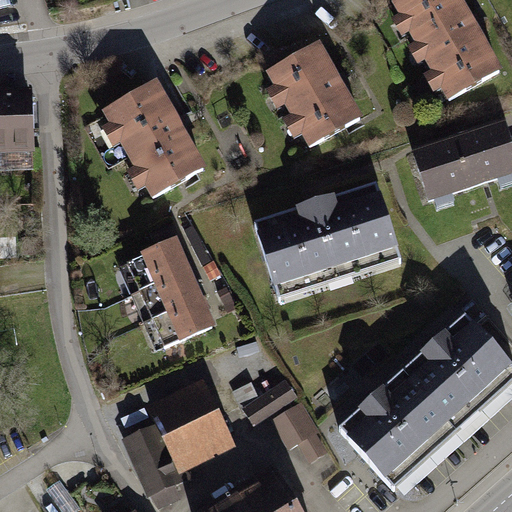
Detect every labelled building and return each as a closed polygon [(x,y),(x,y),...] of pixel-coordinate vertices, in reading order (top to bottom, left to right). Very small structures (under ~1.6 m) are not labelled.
[(501,76),(457,0),(414,0),(395,11),(450,106),(501,76)] [(360,125),(319,52),(270,80),(310,152),(360,125)] [(0,159),(35,158),(32,92),(0,93),(0,159)] [(201,174),(155,92),(107,119),(154,201),(201,174)] [(511,139),(507,125),(413,155),(430,207),(511,181),(511,139)] [(405,267),(379,186),(255,225),(281,307),(405,267)] [(141,295),(186,275),(173,246),(128,267),(141,295)] [(154,323),(199,303),(186,275),(141,295),(154,323)] [(167,352),(212,331),(199,303),(154,323),(167,352)] [(457,433),(511,383),(511,367),(465,316),(402,373),(457,433)] [(394,490),(457,433),(402,373),(339,430),(385,480),(394,490)] [(234,445),(205,384),(153,407),(161,425),(127,441),(151,492),(190,474),(187,467),(234,445)] [(287,385),(244,414),(256,432),(300,403),(287,385)] [(303,408),(273,426),(289,454),(298,449),(310,469),(332,457),(303,408)] [(300,511),(275,472),(235,498),(244,511),(300,511)] [(244,511),(235,498),(212,511),(244,511)]
